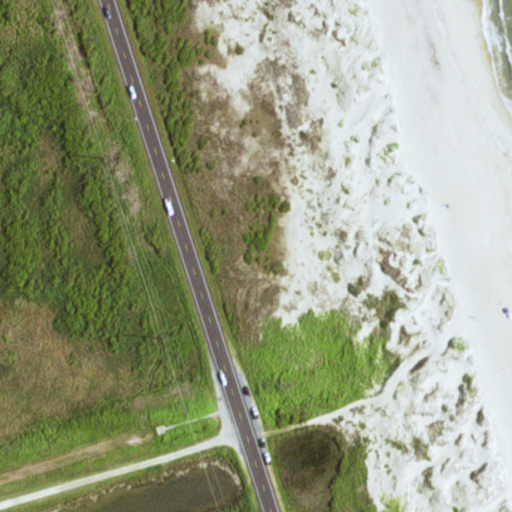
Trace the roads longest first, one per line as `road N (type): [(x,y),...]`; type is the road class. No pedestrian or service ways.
road 1 (primary): [(105,0),(269,511)]
road 2 (track): [(245,432),(0,506)]
